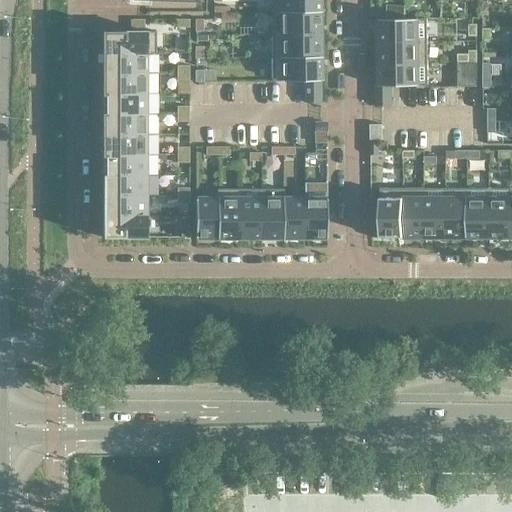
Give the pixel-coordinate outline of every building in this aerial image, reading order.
[(319,11),(318,0),(270,0),(271,12),(319,11)] [(319,34),(319,11),(271,12),(271,34),(319,34)] [(189,19),(177,19),(177,27),(188,27),(189,19)] [(203,31),(203,19),(195,19),(195,31),(203,31)] [(427,41),(427,19),(417,19),(378,19),(379,42),(427,41)] [(469,36),(477,36),(477,24),(469,24),(469,36)] [(491,28),(483,28),(483,40),(491,40),(491,28)] [(156,53),(156,31),(130,31),(102,31),(102,53),(156,53)] [(320,57),(319,34),(271,34),(271,57),(320,57)] [(428,63),(427,41),(379,42),(379,63),(428,63)] [(203,58),(203,46),(195,46),(194,58),(203,58)] [(477,62),(477,50),(469,50),(469,62),(477,62)] [(156,54),(156,53),(102,53),(102,73),(146,73),(146,54),(156,54)] [(320,102),(320,57),(271,57),(272,81),(304,81),(304,102),(320,102)] [(469,62),(458,62),(458,74),(469,74),(477,74),(477,62),(469,62)] [(428,85),(428,63),(379,63),(379,83),(375,83),(375,106),(392,106),(391,86),(428,85)] [(491,63),(483,63),(483,75),(491,75),(491,63)] [(146,93),(146,73),(102,73),(102,93),(146,93)] [(491,87),(491,75),(483,75),(483,87),(487,87),(491,87)] [(146,114),(146,93),(102,93),(102,114),(146,114)] [(496,108),(487,108),(487,120),(496,120),(496,108)] [(146,134),(146,114),(102,114),(102,134),(146,134)] [(496,133),(496,120),(487,120),(487,132),(496,133)] [(326,131),(326,122),(314,122),(314,131),(326,131)] [(370,140),(382,140),(382,124),(370,124),(370,140)] [(146,155),(146,134),(102,134),(102,155),(146,155)] [(370,142),(370,155),(378,155),(378,150),(378,142),(370,142)] [(217,155),(217,147),(206,147),(206,155),(217,155)] [(229,155),(229,147),(217,147),(217,155),(229,155)] [(282,155),(282,147),(270,147),(270,155),(282,155)] [(294,155),(294,147),(282,147),(282,155),(294,155)] [(415,158),(415,150),(402,150),(403,158),(415,158)] [(467,158),(467,150),(455,150),(455,158),(467,158)] [(479,158),(479,150),(467,150),(467,158),(479,158)] [(511,158),(511,150),(498,150),(498,158),(511,158)] [(261,161),(261,153),(249,153),(249,161),(261,161)] [(146,175),(146,155),(102,155),(102,175),(146,175)] [(436,164),(436,156),(424,156),(424,164),(436,164)] [(146,195),(146,175),(102,175),(102,195),(146,195)] [(326,183),(304,183),(304,198),(304,237),(326,237),(326,198),(326,183)] [(403,237),(403,188),(380,188),(380,221),(371,221),(371,237),(403,237)] [(424,237),(424,188),(403,188),(403,237),(424,237)] [(446,237),(446,188),(424,188),(424,237),(446,237)] [(467,237),(467,188),(446,188),(446,237),(467,237)] [(489,237),(489,188),(467,188),(467,237),(489,237)] [(511,237),(511,188),(489,188),(489,237),(511,237)] [(217,237),(217,189),(217,198),(195,198),(195,237),(197,237),(217,237)] [(239,237),(239,189),(217,189),(217,237),(239,237)] [(261,237),(261,189),(239,189),(239,237),(261,237)] [(282,237),(282,189),(261,189),(261,237),(282,237)] [(304,237),(304,198),(283,198),(283,189),(282,189),(282,237),(304,237)] [(146,216),(146,195),(102,195),(102,216),(146,216)] [(146,237),(146,216),(102,216),(102,237),(146,237)] [(189,237),(189,225),(180,225),(180,237),(189,237)]
